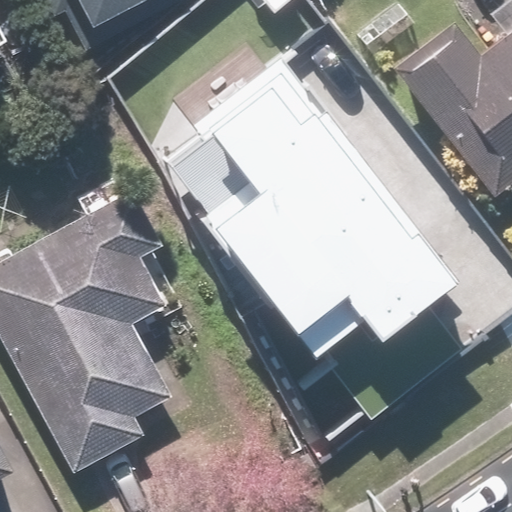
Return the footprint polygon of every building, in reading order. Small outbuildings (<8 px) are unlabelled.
[(51,0),(75,44),(157,0),(51,0)] [(0,48),(12,42),(0,17),(0,48)] [(465,21),(405,68),(497,187),(511,175),(511,24),(484,46),(465,21)] [(368,342),(450,278),(282,60),(156,157),(309,356),(353,322),(368,342)] [(166,246),(132,182),(0,251),(0,334),(72,470),(146,432),(135,412),(173,392),(135,319),(168,302),(144,257),(166,246)] [(0,469),(18,459),(0,426),(0,469)]
